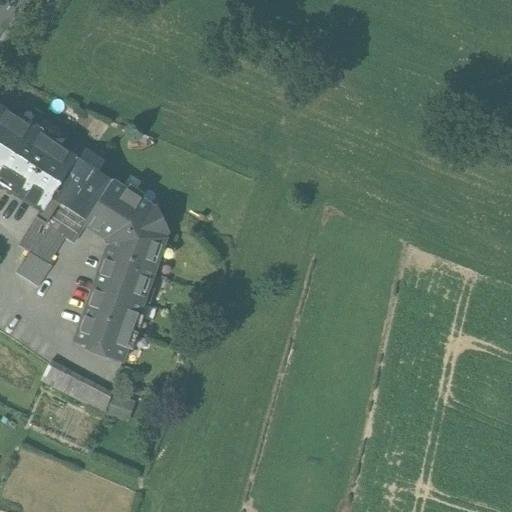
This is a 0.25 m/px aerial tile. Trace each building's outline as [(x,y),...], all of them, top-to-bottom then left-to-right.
[(73,159),(0,110),(0,186),(40,212),(48,200),(73,159)] [(125,133),(112,124),(104,136),(117,145),(125,133)] [(48,200),(87,224),(112,183),(73,159),(48,200)] [(150,208),(112,183),(87,224),(85,227),(101,238),(103,234),(111,239),(114,244),(111,253),(107,251),(74,344),(88,348),(87,351),(122,364),(165,240),(164,237),(168,235),(155,209),(152,211),(150,208)] [(85,227),(87,224),(48,200),(40,212),(17,248),(29,255),(29,254),(47,266),(64,239),(73,245),(85,227)] [(29,254),(29,255),(16,275),(38,289),(52,268),(47,266),(29,254)] [(104,416),(112,394),(63,369),(62,372),(49,365),(41,383),(104,416)] [(112,394),(104,416),(128,424),(135,403),(112,394)]
